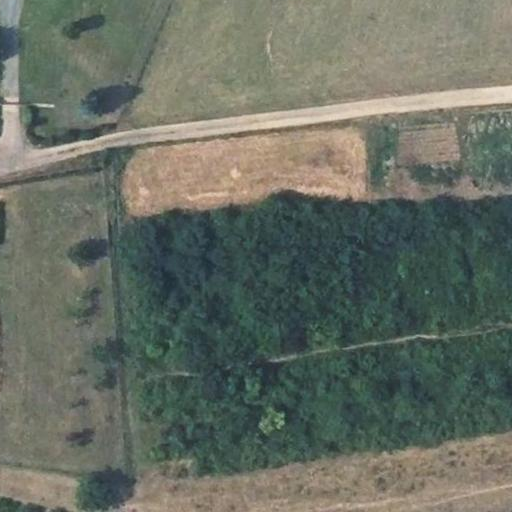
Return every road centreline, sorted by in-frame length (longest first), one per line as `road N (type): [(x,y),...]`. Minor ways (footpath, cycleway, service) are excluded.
road 1 (track): [(11,173),(511,98)]
road 2 (residential): [(9,0),(11,173)]
